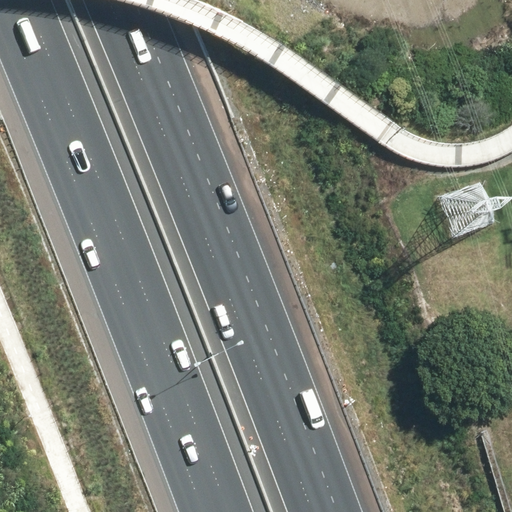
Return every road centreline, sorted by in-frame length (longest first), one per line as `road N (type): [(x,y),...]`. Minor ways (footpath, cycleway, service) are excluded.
road 1 (motorway): [(223,511),(13,0)]
road 2 (motorway): [(111,0),(315,511)]
